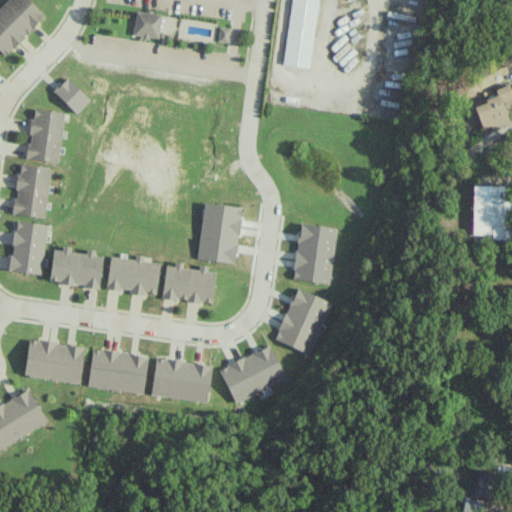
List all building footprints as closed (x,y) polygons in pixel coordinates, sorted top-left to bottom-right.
[(5,0),(0,6),(0,51),(5,56),(44,14),(28,0),(5,0)] [(290,0),(318,0),(308,67),(281,64),(290,0)] [(161,15),(136,11),(132,35),(157,39),(161,15)] [(228,42),(229,28),(219,27),(217,41),(228,42)] [(90,99),(66,77),(53,91),(76,113),(90,99)] [(510,123),(503,101),(511,98),(511,93),(509,84),(495,89),(497,97),(473,105),(481,128),(489,125),(490,130),(510,123)] [(26,159),(58,162),(63,112),(32,109),(26,159)] [(12,214),(44,217),(50,167),(18,164),(12,214)] [(472,234),(491,234),(491,238),(511,237),(511,198),(504,198),(504,185),(472,185),(472,234)] [(196,259),(234,264),(241,207),(204,202),(196,259)] [(8,270),(40,275),(47,225),(15,220),(8,270)] [(330,283),(336,227),(298,223),(292,279),(330,283)] [(99,287),(102,256),(94,255),(94,253),(70,250),(70,247),(62,246),(61,250),(52,249),(48,282),(99,287)] [(156,295),(159,262),(143,261),(143,259),(109,255),(106,288),(129,291),(129,292),(156,295)] [(161,298),(211,304),(215,272),(207,271),(208,266),(199,265),(198,270),(183,268),(183,265),(166,263),(161,298)] [(309,354),(330,301),(295,288),(274,340),(309,354)] [(79,383),(84,346),(28,339),(23,376),(79,383)] [(285,379),(269,345),(218,368),(234,403),(285,379)] [(147,355),(91,349),(87,386),(143,393),(147,355)] [(211,364),(155,358),(151,396),(208,401),(211,364)] [(0,448),(47,422),(28,389),(0,404),(0,448)] [(474,495),(488,499),(495,472),(480,469),(474,495)]
